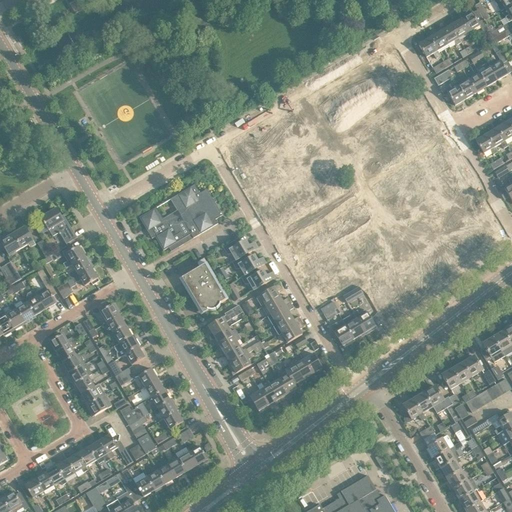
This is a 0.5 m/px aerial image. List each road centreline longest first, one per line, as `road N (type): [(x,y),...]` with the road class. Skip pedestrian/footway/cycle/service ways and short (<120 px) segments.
road 1 (tertiary): [(255,471),(139,274)]
road 2 (residential): [(209,147),(400,34)]
road 3 (tertiary): [(368,383),(511,271)]
road 4 (tertiary): [(76,169),(0,38)]
road 5 (residential): [(443,511),(368,383)]
road 6 (residential): [(358,391),(281,266)]
road 7 (residential): [(281,266),(209,147)]
road 8 (tertiary): [(255,471),(358,391)]
road 9 (residential): [(28,340),(139,274)]
road 10 (residential): [(101,211),(209,147)]
